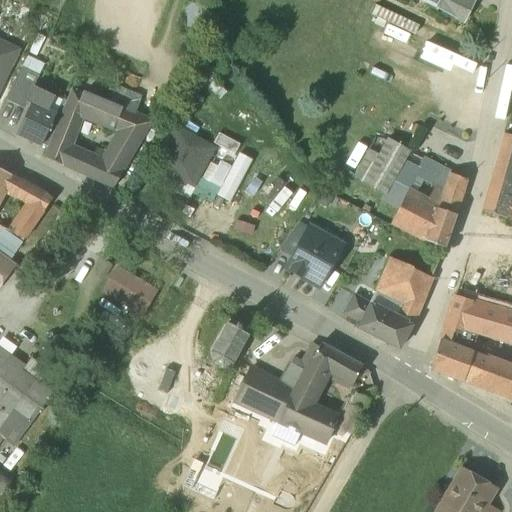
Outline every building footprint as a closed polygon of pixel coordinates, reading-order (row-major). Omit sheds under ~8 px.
[(426,0),(425,3),(464,23),(474,2),(469,0),(426,0)] [(0,84),(16,51),(0,43),(0,84)] [(27,57),(6,100),(22,108),(38,76),(43,65),(27,57)] [(31,103),(48,111),(55,97),(33,87),(26,101),(31,103)] [(141,98),(113,87),(106,103),(121,110),(113,130),(117,131),(104,153),(98,150),(94,159),(85,154),(78,173),(113,188),(151,122),(134,115),(141,98)] [(72,90),(71,90),(67,102),(64,110),(81,115),(80,117),(113,130),(121,110),(106,103),(72,90)] [(386,101),(365,90),(356,107),(377,118),(379,114),(385,117),(388,110),(383,107),(386,101)] [(48,111),(31,103),(16,134),(40,146),(43,146),(50,149),(64,110),(67,102),(63,99),(56,111),(54,115),(48,111)] [(50,149),(45,158),(62,166),(69,147),(80,117),(81,115),(64,110),(50,149)] [(213,149),(178,130),(173,141),(169,139),(154,165),(169,172),(166,178),(175,183),(178,178),(193,186),(213,149)] [(511,136),(504,134),(496,163),(511,167),(511,136)] [(387,139),(362,183),(384,195),(409,152),(387,139)] [(85,154),(69,147),(62,166),(78,173),(85,154)] [(452,173),(425,160),(422,167),(419,166),(414,177),(443,192),(452,173)] [(511,181),(511,167),(496,163),(491,179),(511,185),(511,181)] [(11,175),(0,169),(0,193),(1,191),(4,186),(4,187),(11,175)] [(466,181),(452,173),(443,192),(460,200),(466,181)] [(26,183),(11,175),(4,187),(4,186),(1,191),(17,199),(21,191),(26,183)] [(511,198),(508,197),(511,185),(491,179),(482,210),(511,219),(511,198)] [(35,188),(26,183),(21,191),(31,196),(35,188)] [(53,198),(35,188),(31,196),(29,199),(37,204),(34,208),(28,205),(24,209),(40,217),(53,198)] [(31,196),(21,191),(17,199),(27,204),(29,199),(31,196)] [(319,191),(311,203),(333,216),(341,204),(319,191)] [(460,200),(443,192),(435,208),(455,215),(460,200)] [(435,208),(406,193),(391,223),(425,241),(443,248),(455,215),(435,208)] [(37,204),(29,199),(27,204),(28,205),(34,208),(37,204)] [(40,217),(24,209),(8,230),(14,234),(24,240),(40,217)] [(297,223),(279,248),(292,256),(308,229),(297,223)] [(8,230),(0,225),(0,254),(9,261),(24,240),(14,234),(8,230)] [(327,239),(309,228),(308,229),(292,256),(286,268),(318,286),(327,270),(332,268),(337,260),(336,254),(337,252),(324,244),(327,239)] [(0,286),(16,266),(9,261),(0,254),(0,286)] [(413,270),(391,258),(370,305),(410,326),(411,326),(424,295),(406,285),(413,270)] [(370,305),(354,296),(345,313),(361,321),(370,305)] [(472,301),(454,296),(444,325),(463,331),(463,330),(472,301)] [(511,343),(511,313),(472,301),(463,330),(491,340),(487,351),(508,357),(509,352),(511,343)] [(410,326),(370,305),(361,321),(357,328),(398,349),(410,326)] [(234,322),(229,319),(211,351),(212,352),(212,362),(211,362),(212,363),(213,363),(221,368),(223,368),(232,363),(233,363),(250,330),(245,327),(235,321),(234,322)] [(463,331),(444,325),(439,340),(458,347),(463,331)] [(458,347),(439,340),(431,365),(429,365),(428,368),(430,369),(430,370),(476,387),(486,358),(458,347)] [(361,367),(320,344),(310,361),(304,372),(321,381),(327,369),(353,384),(361,367)] [(0,347),(0,428),(14,410),(31,422),(46,401),(45,400),(50,393),(34,382),(35,381),(22,371),(8,361),(11,356),(0,347)] [(34,356),(22,371),(35,381),(34,382),(50,393),(62,378),(34,356)] [(511,365),(487,356),(486,358),(476,387),(511,400),(511,365)] [(304,372),(289,364),(280,383),(295,390),(304,372)] [(236,400),(279,422),(295,390),(280,383),(252,368),(236,400)] [(337,417),(308,404),(321,381),(304,372),(295,390),(279,422),(326,443),(337,417)] [(349,404),(337,427),(336,431),(342,434),(344,431),(350,435),(369,401),(360,396),(354,407),(349,404)] [(14,410),(0,428),(0,429),(12,438),(22,424),(27,428),(31,422),(14,410)] [(0,511),(6,511),(22,487),(0,471),(0,511)] [(477,511),(491,489),(462,472),(442,506),(451,511),(477,511)] [(307,475),(299,488),(286,480),(275,498),(289,506),(300,511),(304,511),(313,497),(321,483),(307,475)] [(285,511),(289,506),(275,498),(270,507),(278,511),(285,511)]
